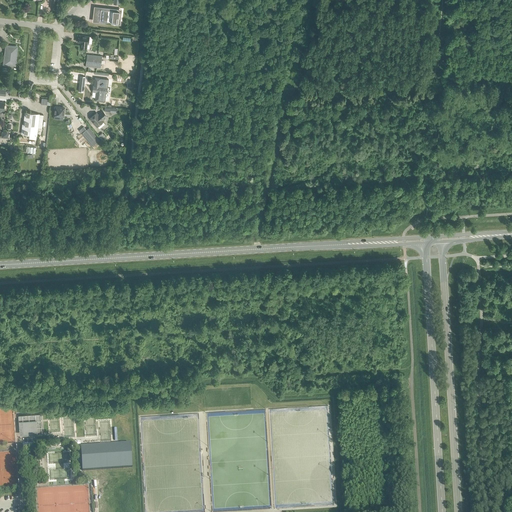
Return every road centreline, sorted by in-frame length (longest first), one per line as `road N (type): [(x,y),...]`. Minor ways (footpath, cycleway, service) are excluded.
road 1 (tertiary): [(0,265),(381,242)]
road 2 (secondary): [(458,511),(439,242)]
road 3 (secondary): [(424,243),(443,511)]
road 4 (residential): [(36,25),(31,80),(55,82),(61,27)]
